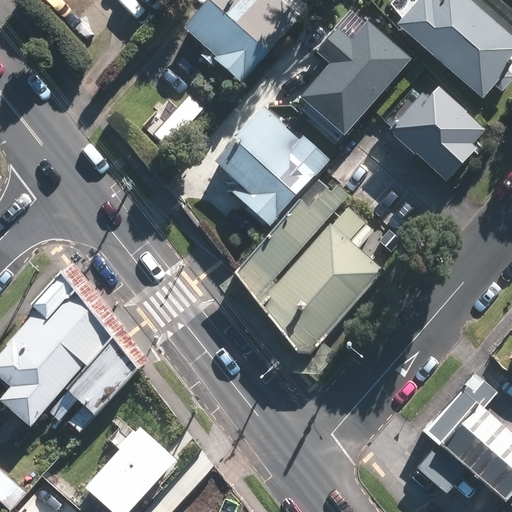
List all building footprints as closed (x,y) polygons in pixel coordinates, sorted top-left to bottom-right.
[(213,0),(185,33),(246,85),(305,16),(286,0),(213,0)] [(511,33),(473,0),(423,0),(400,26),(486,101),(499,85),(506,91),(511,84),(511,33)] [(298,44),(270,76),(295,97),(323,65),(298,44)] [(344,65),(307,109),(350,144),(386,100),(344,65)] [(440,82),(395,129),(450,182),(496,136),(440,82)] [(236,193),(274,226),(334,160),(306,135),(303,139),(268,108),(220,162),(244,184),(236,193)] [(401,252),(351,207),(277,285),(275,281),(346,202),(351,196),(338,184),(332,190),(321,180),(239,272),(303,353),(315,353),(401,252)] [(145,360),(72,273),(0,358),(0,383),(10,396),(0,404),(0,406),(33,435),(68,395),(94,418),(145,360)] [(503,392),(481,371),(427,431),(441,444),(420,467),(449,493),(471,470),(507,503),(511,496),(511,427),(489,407),(503,392)] [(89,485),(120,511),(130,511),(178,457),(141,425),(89,485)] [(0,503),(7,510),(24,491),(0,469),(0,503)]
